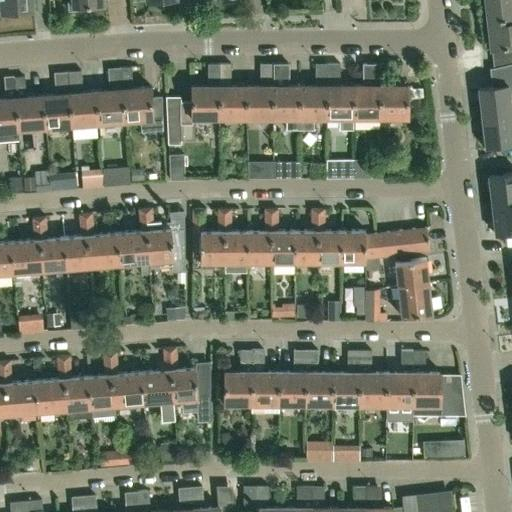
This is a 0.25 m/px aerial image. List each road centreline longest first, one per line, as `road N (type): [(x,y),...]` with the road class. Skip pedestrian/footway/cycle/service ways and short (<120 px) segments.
road 1 (residential): [(0,485),(216,462),(490,462)]
road 2 (residential): [(0,338),(206,321),(475,328)]
road 3 (residential): [(0,198),(458,184)]
road 4 (residential): [(0,50),(441,35)]
road 5 (residential): [(458,184),(441,35)]
road 6 (residential): [(475,328),(458,184)]
road 7 (residential): [(490,462),(475,328)]
